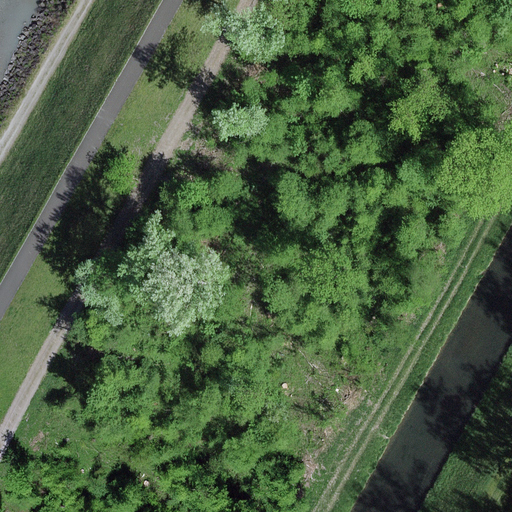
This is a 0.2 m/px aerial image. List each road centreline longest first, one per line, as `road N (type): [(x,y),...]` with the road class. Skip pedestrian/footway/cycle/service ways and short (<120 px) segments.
road 1 (track): [(0,467),(254,0)]
road 2 (track): [(0,315),(174,0)]
road 3 (track): [(87,0),(0,155)]
